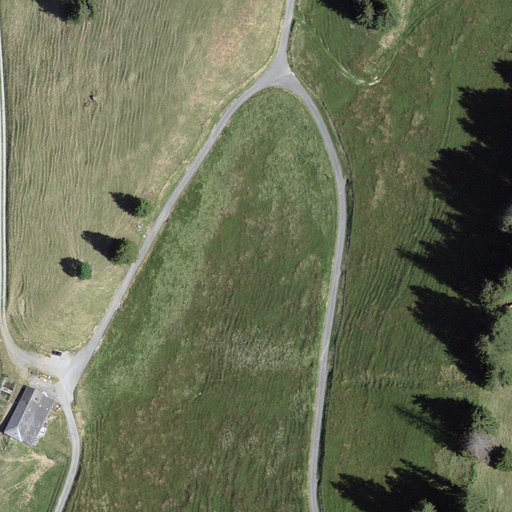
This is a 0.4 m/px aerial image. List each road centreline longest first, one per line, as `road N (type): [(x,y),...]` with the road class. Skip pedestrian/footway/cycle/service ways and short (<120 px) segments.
road 1 (unclassified): [(315,511),(341,197),(317,116),(301,92),(277,81),(251,91),(221,124),(75,374),(66,405),(76,448),(57,511)]
road 2 (track): [(0,78),(5,333),(25,357),(75,374)]
